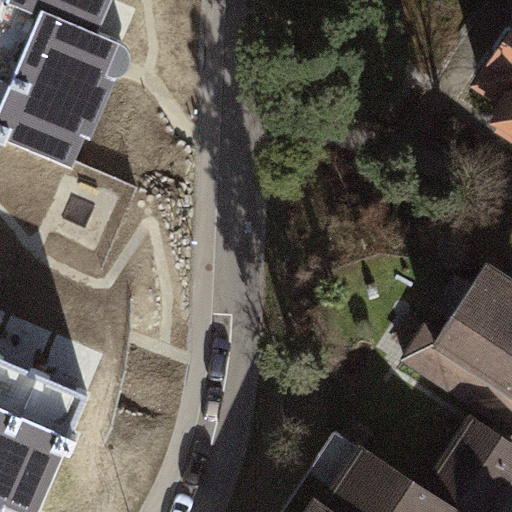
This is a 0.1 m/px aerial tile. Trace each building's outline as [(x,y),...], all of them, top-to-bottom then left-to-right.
[(0,0),(0,132),(60,158),(113,34),(93,26),(103,0),(0,0)] [(511,0),(502,0),(458,62),(511,100),(511,0)] [(432,308),(399,358),(511,430),(511,270),(487,254),(446,317),(432,308)] [(0,495),(33,509),(84,388),(0,351),(0,495)] [(496,511),(511,488),(511,439),(469,412),(423,482),(335,424),(277,511),(496,511)]
